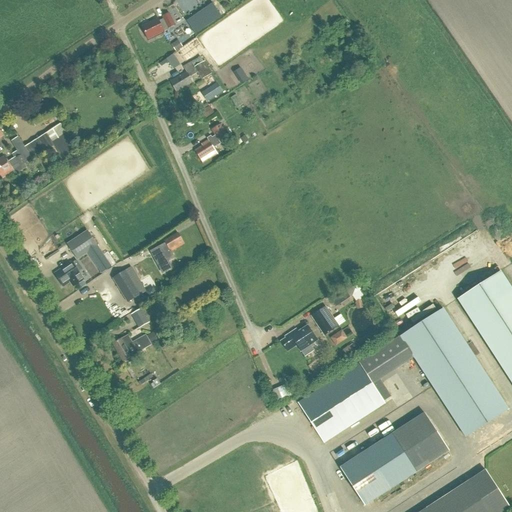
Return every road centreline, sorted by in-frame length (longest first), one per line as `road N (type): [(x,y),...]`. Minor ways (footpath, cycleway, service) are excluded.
road 1 (unclassified): [(249,329),(119,25)]
road 2 (unclassified): [(166,511),(0,242)]
road 3 (unclassified): [(119,25),(0,112)]
